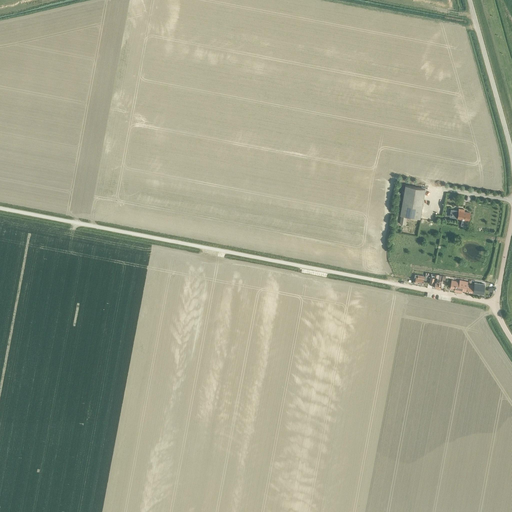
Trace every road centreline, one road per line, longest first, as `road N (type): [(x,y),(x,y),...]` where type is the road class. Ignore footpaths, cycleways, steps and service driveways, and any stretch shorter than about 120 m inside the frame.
road 1 (unclassified): [(494,304),(0,208)]
road 2 (tertiary): [(468,0),(511,158)]
